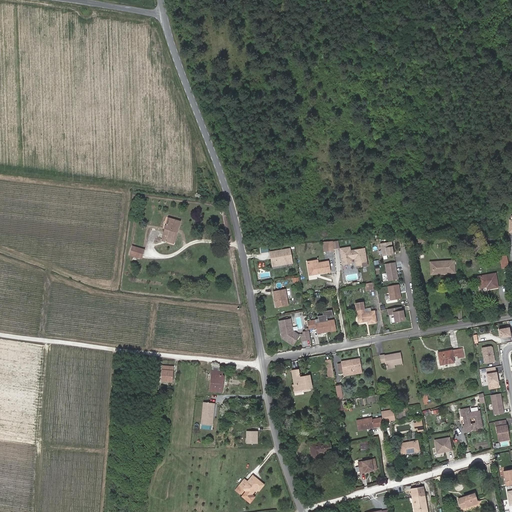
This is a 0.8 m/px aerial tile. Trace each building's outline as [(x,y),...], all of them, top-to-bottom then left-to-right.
[(172,241),(178,221),(166,218),(159,241),(165,242),(165,240),(172,241)] [(179,222),(178,221),(172,241),(165,240),(165,242),(172,245),(179,222)] [(383,255),(394,253),(391,240),(380,242),(383,255)] [(330,241),(322,241),(324,251),(332,249),(330,241)] [(349,246),(339,248),(342,263),(352,262),(351,258),(355,257),(356,266),(366,264),(363,247),(350,250),(349,246)] [(141,251),(130,248),(127,256),(138,260),(141,251)] [(291,262),(289,250),(269,254),(271,265),(291,262)] [(452,256),(431,260),(432,270),(441,268),(441,271),(454,269),(452,256)] [(500,268),(507,267),(505,256),(498,257),(500,268)] [(311,260),(306,261),(308,274),(328,271),(327,261),(312,263),(311,260)] [(430,273),(441,271),(441,268),(432,270),(431,260),(428,260),(430,273)] [(398,278),(395,261),(386,263),(389,280),(398,278)] [(488,278),(489,282),(497,281),(495,269),(477,272),(478,280),(485,279),(488,278)] [(391,300),(401,298),(399,284),(388,285),(391,300)] [(284,289),(272,292),(275,309),(287,306),(284,289)] [(362,302),(355,304),(358,322),(367,321),(367,323),(375,322),(373,311),(364,313),(362,302)] [(401,306),(388,309),(389,315),(394,314),(395,321),(404,320),(403,310),(401,310),(401,306)] [(290,332),(287,320),(276,322),(279,339),(290,346),(296,336),(290,332)] [(314,320),(306,322),(307,325),(315,324),(316,333),(317,333),(317,337),(325,336),(325,332),(333,331),(332,321),(315,324),(314,320)] [(499,339),(510,337),(508,328),(497,330),(499,339)] [(462,347),(437,351),(439,364),(453,362),(452,356),(459,355),(459,357),(464,356),(462,347)] [(489,347),(480,348),(483,364),(493,363),(491,348),(489,347)] [(386,362),(386,365),(394,364),(403,363),(401,353),(384,356),(384,354),(380,354),(381,362),(386,362)] [(344,372),(361,369),(359,359),(342,361),(342,363),(343,370),(344,372)] [(328,377),(334,376),(333,370),(333,368),(332,363),(326,364),(328,377)] [(172,369),(162,368),(160,381),(171,383),(172,369)] [(299,368),(291,369),(294,382),(294,383),(293,383),(294,390),(311,387),(312,386),(309,374),(300,376),(299,368)] [(221,394),(222,382),(220,381),(221,377),(221,373),(211,372),(209,392),(221,394)] [(495,373),(485,375),(487,385),(497,383),(495,373)] [(503,414),(500,394),(490,396),(492,405),(488,406),(489,411),(493,410),(494,416),(503,414)] [(212,415),(213,405),(202,404),(200,425),(211,426),(211,417),(210,417),(210,415),(212,415)] [(462,415),(464,426),(467,430),(473,429),(473,428),(474,428),(476,429),(481,428),(478,412),(468,413),(468,409),(460,410),(461,415),(462,415)] [(381,414),(383,424),(390,422),(389,413),(381,414)] [(358,431),(383,428),(382,420),(372,421),(372,419),(356,421),(358,431)] [(505,426),(495,428),(496,435),(497,435),(498,441),(507,440),(506,433),(508,433),(506,426),(505,426)] [(256,438),(256,432),(245,432),(245,445),(256,445),(256,440),(255,440),(255,438),(256,438)] [(434,441),(436,454),(450,452),(448,439),(434,441)] [(309,444),(311,458),(318,457),(321,457),(321,456),(320,451),(330,450),(330,448),(329,440),(309,444)] [(400,457),(408,455),(408,453),(418,451),(416,442),(398,445),(400,457)] [(159,450),(148,450),(147,461),(158,462),(159,455),(159,450)] [(374,460),(359,463),(360,474),(365,473),(364,472),(376,471),(374,460)] [(511,481),(511,471),(503,473),(505,488),(511,487),(511,482),(511,481)] [(248,487),(245,484),(236,493),(239,496),(243,492),(247,495),(243,500),(250,505),(254,501),(251,498),(256,493),(259,495),(264,489),(253,480),(248,487)] [(408,489),(411,511),(423,511),(420,487),(408,489)] [(457,499),(460,509),(477,504),(474,494),(457,499)]
